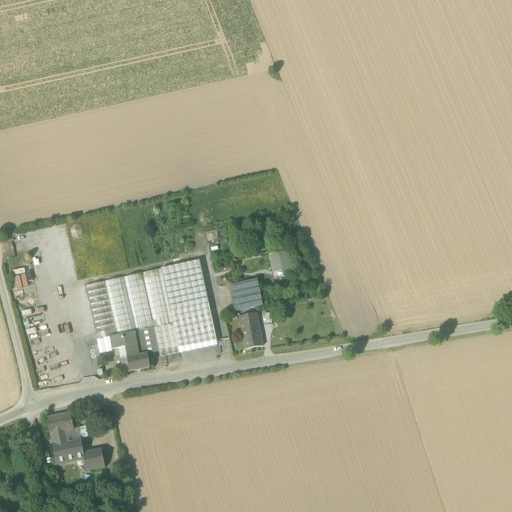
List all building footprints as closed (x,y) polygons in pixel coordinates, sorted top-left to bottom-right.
[(216,242),(213,231),(206,233),(209,244),(216,242)] [(271,255),(274,272),(290,268),(286,252),(271,255)] [(158,352),(160,358),(217,346),(199,261),(142,274),(141,272),(140,273),(140,274),(85,286),(98,340),(110,338),(143,331),(153,328),(158,352)] [(24,274),(12,276),(15,288),(26,286),(24,274)] [(229,286),(235,312),(263,306),(257,280),(229,286)] [(262,347),(259,328),(256,314),(240,317),(242,331),(246,350),(262,347)] [(143,331),(147,354),(158,352),(153,328),(143,331)] [(125,347),(127,358),(147,354),(143,331),(110,338),(112,350),(119,349),(125,347)] [(127,358),(130,372),(150,368),(147,354),(127,358)] [(123,373),(130,372),(127,358),(121,359),(120,359),(123,373)] [(48,419),(53,445),(80,439),(78,429),(74,430),(70,413),(48,418),(48,419)] [(25,434),(29,451),(33,450),(41,449),(37,431),(26,433),(25,434)] [(81,439),(80,439),(53,445),(58,464),(84,458),(87,472),(105,468),(101,449),(83,453),(81,439)]
